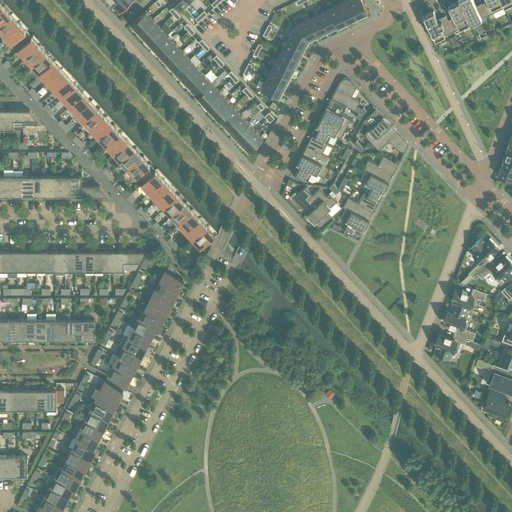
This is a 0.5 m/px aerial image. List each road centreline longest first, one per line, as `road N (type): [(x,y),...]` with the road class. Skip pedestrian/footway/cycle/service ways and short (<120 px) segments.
road 1 (residential): [(329,44),(82,511)]
road 2 (residential): [(105,511),(341,57)]
road 3 (residential): [(487,185),(350,34)]
road 4 (residential): [(341,57),(474,201)]
road 5 (residential): [(474,201),(413,354)]
road 6 (residential): [(31,102),(138,221)]
road 7 (residential): [(0,220),(138,221)]
